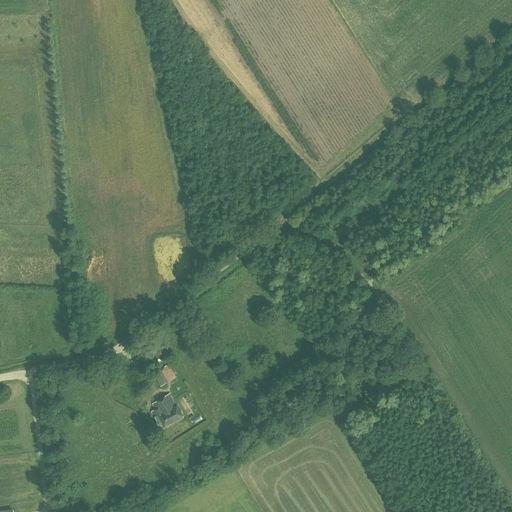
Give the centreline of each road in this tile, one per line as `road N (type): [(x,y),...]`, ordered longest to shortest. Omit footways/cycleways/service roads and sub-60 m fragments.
road 1 (track): [(0,378),(104,353),(250,246)]
road 2 (track): [(30,372),(48,511)]
